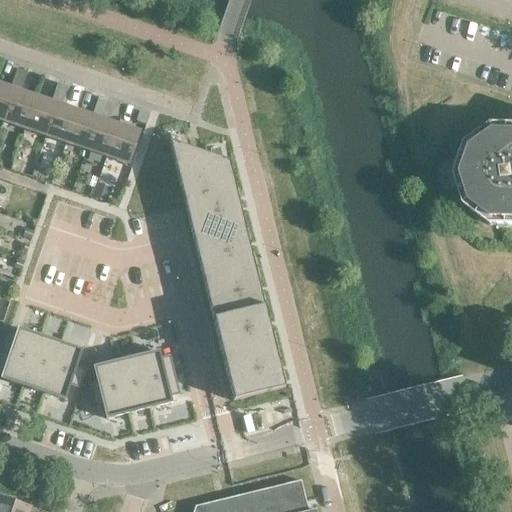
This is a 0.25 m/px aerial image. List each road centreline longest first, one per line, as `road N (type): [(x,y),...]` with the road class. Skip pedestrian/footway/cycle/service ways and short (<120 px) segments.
road 1 (residential): [(223,452),(511,379)]
road 2 (residential): [(187,111),(0,47)]
road 3 (residential): [(49,238),(116,261),(174,248),(185,303)]
road 4 (residential): [(32,291),(118,319),(185,303)]
road 5 (residential): [(185,303),(223,452)]
